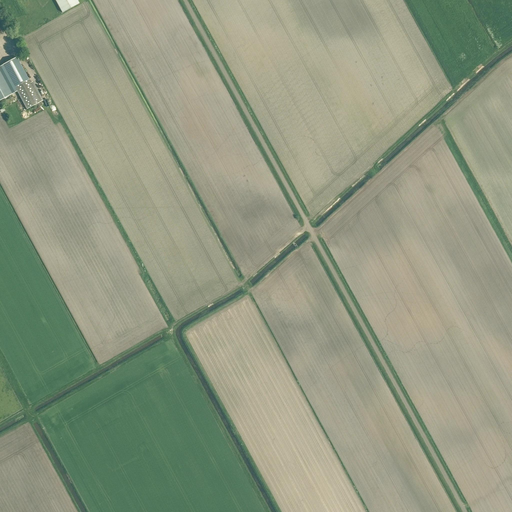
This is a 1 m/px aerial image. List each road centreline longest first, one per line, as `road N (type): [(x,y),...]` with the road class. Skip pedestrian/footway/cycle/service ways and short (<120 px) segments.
road 1 (unclassified): [(463,511),(184,0)]
road 2 (unknown): [(437,120),(311,233)]
